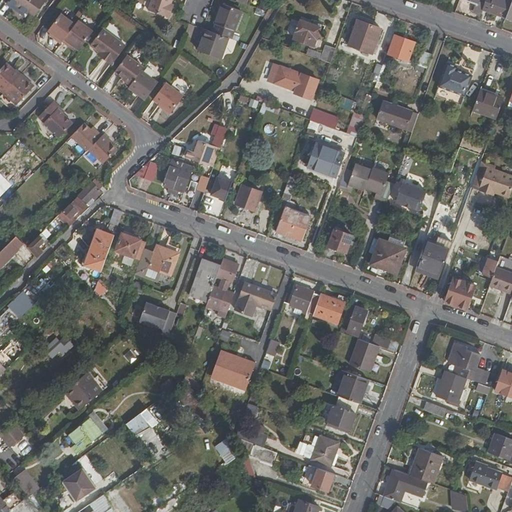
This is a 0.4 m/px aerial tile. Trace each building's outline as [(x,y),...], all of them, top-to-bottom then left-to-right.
[(5,0),(5,1),(11,6),(14,3),(26,12),(27,11),(33,15),(44,0),(5,0)] [(153,0),(150,10),(171,18),(174,9),(171,7),(172,4),(173,0),(153,0)] [(486,0),(484,9),(508,18),(511,6),(511,1),(507,0),(486,0)] [(475,1),(471,13),(478,15),(482,4),(475,1)] [(218,23),(215,32),(230,38),(233,39),(243,10),(224,3),(217,23),(218,23)] [(76,15),(78,17),(84,9),(81,7),(76,15)] [(60,41),(74,23),(59,12),(47,29),(50,31),(55,35),(53,37),(59,42),(60,41)] [(296,34),(302,20),(294,16),(288,31),(296,34)] [(69,43),(78,49),(91,31),(76,19),(74,23),(60,41),(67,45),(69,43)] [(324,23),(315,19),(314,23),(303,19),(302,20),(296,34),(295,38),(315,46),(324,23)] [(384,30),(360,21),(351,45),(375,54),(384,30)] [(89,44),(98,51),(103,55),(102,57),(111,64),(125,44),(102,27),(89,44)] [(215,32),(204,28),(202,35),(206,37),(203,42),(200,50),(223,58),(230,38),(215,32)] [(417,43),(397,35),(390,54),(411,61),(417,43)] [(312,49),(310,54),(332,63),(337,48),(328,45),(324,54),(312,49)] [(420,64),(429,67),(434,54),(425,51),(420,64)] [(140,64),(126,53),(113,70),(122,77),(125,79),(140,64)] [(0,90),(1,92),(19,74),(5,61),(0,66),(0,90)] [(471,84),(474,73),(448,63),(436,96),(463,105),(466,96),(463,95),(467,82),(471,84)] [(143,66),(140,64),(125,79),(130,82),(140,70),(143,66)] [(303,73),(282,65),(280,69),(275,66),(270,79),(276,81),(275,83),(297,91),(299,87),(314,93),(319,81),(303,74),(303,73)] [(157,82),(140,70),(130,82),(129,84),(127,87),(144,100),(157,82)] [(20,73),(19,74),(1,92),(15,104),(32,85),(20,73)] [(183,94),(165,81),(152,98),(164,106),(163,108),(170,113),(183,94)] [(507,96),(484,87),(483,90),(506,99),(507,96)] [(500,118),(506,99),(483,90),(476,109),(500,118)] [(251,97),(242,93),(240,98),(249,102),(251,97)] [(341,96),(338,105),(350,109),(353,101),(341,96)] [(70,123),(60,113),(56,109),(57,107),(52,101),(37,116),(43,122),(42,123),(56,138),(70,123)] [(409,129),(415,112),(385,101),(379,118),(409,129)] [(325,115),(317,112),(314,118),(323,121),(325,115)] [(414,132),(421,114),(415,112),(409,129),(414,132)] [(360,135),(367,114),(362,113),(355,133),(360,135)] [(92,124),(85,117),(72,132),(88,146),(89,144),(102,130),(94,122),(92,124)] [(309,120),(307,127),(316,129),(318,123),(309,120)] [(188,156),(215,166),(230,127),(221,124),(215,143),(202,139),(197,151),(191,148),(188,156)] [(113,137),(104,129),(89,145),(103,158),(117,144),(111,139),(113,137)] [(382,145),(383,145),(385,139),(368,133),(366,139),(382,145)] [(488,149),(489,147),(490,144),(466,135),(465,140),(488,149)] [(366,139),(359,136),(359,137),(357,143),(363,145),(366,139)] [(319,142),(347,152),(348,149),(320,139),(319,142)] [(311,164),(338,175),(347,152),(319,142),(311,164)] [(170,190),(174,192),(185,160),(176,157),(166,183),(172,185),(170,190)] [(185,160),(174,192),(180,194),(182,188),(186,190),(195,164),(185,160)] [(148,163),(139,172),(154,177),(158,167),(148,163)] [(337,177),(338,175),(311,164),(310,167),(337,177)] [(347,169),(341,188),(353,192),(355,187),(362,190),(363,187),(367,188),(374,170),(358,164),(355,172),(347,169)] [(490,168),(482,165),(474,189),(482,192),(490,168)] [(377,198),(389,203),(396,184),(388,181),(391,173),(375,167),(374,170),(367,188),(378,192),(377,198)] [(511,200),(511,198),(511,176),(490,168),(482,192),(496,197),(497,194),(511,200)] [(205,192),(208,176),(199,174),(195,190),(205,192)] [(229,198),(235,180),(222,175),(215,193),(229,198)] [(298,178),(292,175),(283,199),(290,202),(298,178)] [(92,179),(99,187),(103,183),(95,176),(92,179)] [(84,203),(99,187),(92,179),(88,183),(76,195),(84,203)] [(412,207),(422,211),(429,192),(404,183),(398,202),(407,206),(408,204),(413,206),(412,207)] [(265,191),(246,184),(239,202),(258,209),(265,191)] [(57,214),(68,225),(75,219),(70,214),(77,208),(80,211),(86,205),(84,203),(76,195),(57,214)] [(286,209),(311,218),(312,215),(287,206),(286,209)] [(125,210),(118,208),(114,221),(120,223),(125,210)] [(304,238),(311,218),(286,209),(279,229),(304,238)] [(100,227),(94,245),(110,251),(120,223),(114,221),(111,231),(100,227)] [(355,234),(338,228),(332,245),(348,251),(355,234)] [(142,238),(124,231),(117,249),(135,255),(142,238)] [(27,245),(37,255),(43,249),(38,244),(43,239),(38,234),(27,245)] [(0,265),(21,244),(13,236),(0,249),(0,265)] [(43,239),(48,245),(51,242),(46,236),(43,239)] [(401,245),(390,241),(390,242),(383,239),(380,248),(378,248),(375,256),(377,256),(374,263),(398,272),(402,262),(403,263),(406,257),(404,257),(407,248),(401,246),(401,245)] [(157,252),(146,248),(141,262),(163,270),(173,273),(182,247),(169,242),(168,247),(160,244),(157,252)] [(425,272),(439,277),(449,250),(425,242),(414,272),(424,275),(425,272)] [(88,263),(104,269),(110,251),(94,245),(88,263)] [(222,266),(218,276),(233,282),(240,264),(224,258),(222,266)] [(486,274),(496,277),(499,267),(501,261),(497,259),(492,258),(486,274)] [(218,276),(222,266),(204,259),(192,294),(209,300),(214,285),(218,276)] [(141,262),(138,272),(159,280),(163,270),(141,262)] [(496,277),(492,286),(511,292),(511,271),(499,267),(496,277)] [(424,275),(438,280),(439,277),(425,272),(424,275)] [(453,277),(444,301),(468,310),(477,286),(453,277)] [(231,283),(221,279),(219,287),(214,285),(209,300),(206,307),(219,312),(217,316),(225,318),(234,293),(228,291),(231,283)] [(21,317),(43,293),(31,282),(9,306),(21,317)] [(275,309),(280,294),(247,282),(238,310),(255,316),(259,304),(275,309)] [(323,295),(323,294),(316,292),(317,291),(300,285),(293,304),(305,309),(303,313),(308,315),(310,311),(317,313),(323,295)] [(317,313),(316,314),(339,323),(347,298),(336,294),(335,299),(323,295),(317,313)] [(179,314),(180,312),(149,301),(142,319),(173,330),(179,314)] [(191,304),(183,301),(180,312),(179,314),(187,317),(191,304)] [(367,311),(355,307),(347,332),(358,336),(367,311)] [(0,317),(0,332),(15,320),(7,311),(0,317)] [(246,334),(249,324),(234,320),(232,330),(246,334)] [(230,340),(233,332),(226,330),(223,338),(230,340)] [(383,345),(389,347),(392,338),(379,333),(376,342),(383,345)] [(376,342),(362,338),(353,363),(372,370),(377,356),(379,357),(383,345),(376,342)] [(472,380),(485,385),(489,373),(476,368),(480,355),(467,351),(468,347),(455,342),(447,363),(455,366),(453,373),(472,380)] [(240,357),(241,355),(222,348),(221,350),(240,357)] [(258,362),(241,355),(240,357),(221,350),(214,374),(223,378),(223,381),(248,391),(258,362)] [(341,376),(347,378),(350,372),(344,369),(341,376)] [(91,370),(88,372),(96,382),(99,380),(97,377),(91,370)] [(511,374),(502,370),(493,393),(511,400),(511,374)] [(453,373),(446,371),(437,397),(449,401),(448,403),(460,407),(461,402),(459,401),(467,378),(453,373)] [(78,392),(87,403),(112,383),(105,375),(99,380),(96,382),(88,372),(68,388),(74,395),(78,392)] [(361,402),(369,378),(350,372),(347,378),(341,395),(361,402)] [(364,403),(372,380),(369,378),(361,402),(362,403),(364,403)] [(83,406),(87,403),(78,392),(74,395),(83,406)] [(341,395),(340,395),(330,423),(354,432),(355,429),(353,428),(359,413),(362,403),(361,402),(341,395)] [(446,409),(426,402),(424,410),(444,417),(445,413),(446,409)] [(261,406),(251,403),(247,413),(256,416),(259,414),(261,406)] [(151,412),(133,419),(148,458),(166,451),(151,412)] [(106,430),(96,416),(76,432),(82,441),(77,445),(81,451),(106,430)] [(28,434),(18,422),(4,434),(13,446),(28,434)] [(243,425),(239,436),(239,437),(255,443),(266,447),(271,435),(243,425)] [(511,439),(496,434),(489,454),(509,461),(510,460),(511,460),(511,439)] [(232,437),(218,445),(229,464),(243,456),(232,437)] [(255,443),(239,437),(249,465),(252,474),(259,477),(252,457),(251,457),(255,443)] [(334,465),(341,445),(322,438),(319,447),(312,445),(309,446),(307,452),(308,455),(315,458),(334,465)] [(266,447),(255,443),(251,457),(252,457),(274,465),(279,452),(266,447)] [(424,447),(413,475),(430,482),(438,484),(448,456),(424,447)] [(472,479),(510,494),(511,489),(511,474),(489,466),(490,465),(479,461),(477,465),(472,463),(471,468),(475,470),(472,479)] [(331,491),(337,473),(311,464),(304,484),(321,490),(322,488),(331,491)] [(82,467),(95,486),(98,484),(84,466),(82,467)] [(78,497),(95,486),(82,467),(65,479),(78,497)] [(413,475),(397,470),(387,496),(403,502),(407,489),(425,496),(430,482),(413,475)] [(75,499),(78,497),(65,479),(63,481),(75,499)] [(454,490),(453,490),(454,507),(471,509),(471,496),(454,490)] [(0,491),(0,511),(8,511),(30,496),(27,491),(15,500),(16,502),(14,504),(13,503),(11,504),(1,491),(0,491)] [(301,499),(295,511),(320,511),(323,507),(301,499)]
